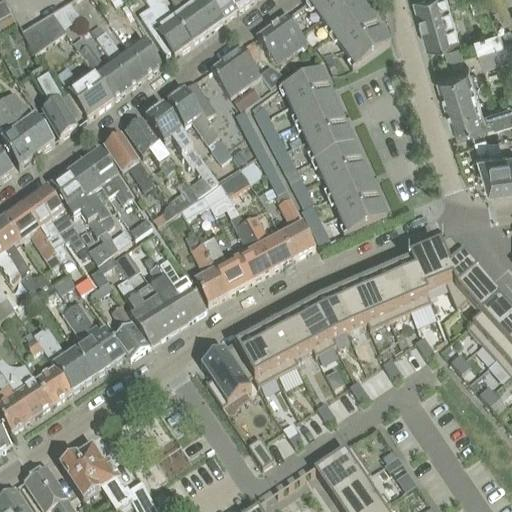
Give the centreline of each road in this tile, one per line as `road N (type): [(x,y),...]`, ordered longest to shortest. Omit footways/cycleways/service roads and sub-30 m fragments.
road 1 (residential): [(169,368),(256,490),(430,378)]
road 2 (residential): [(289,0),(0,206)]
road 3 (residential): [(462,220),(248,316),(169,368)]
road 4 (residential): [(462,220),(394,0)]
road 5 (residential): [(169,368),(0,480)]
